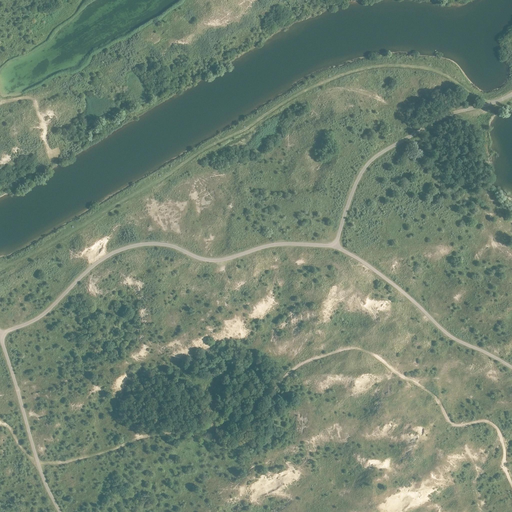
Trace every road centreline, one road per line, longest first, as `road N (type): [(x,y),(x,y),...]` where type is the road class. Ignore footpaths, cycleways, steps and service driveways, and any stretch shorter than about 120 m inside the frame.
road 1 (unknown): [(511,484),(493,424),(454,425),(428,391),(356,348),(301,364),(269,401),(199,434),(139,437),(42,463),(0,424)]
road 2 (track): [(511,367),(446,333),(379,273),(327,245),(266,245),(218,260),(169,245),(133,245),(95,263),(38,317),(0,333)]
road 3 (track): [(335,246),(365,165),(432,122),(511,93)]
road 4 (track): [(59,511),(0,337)]
